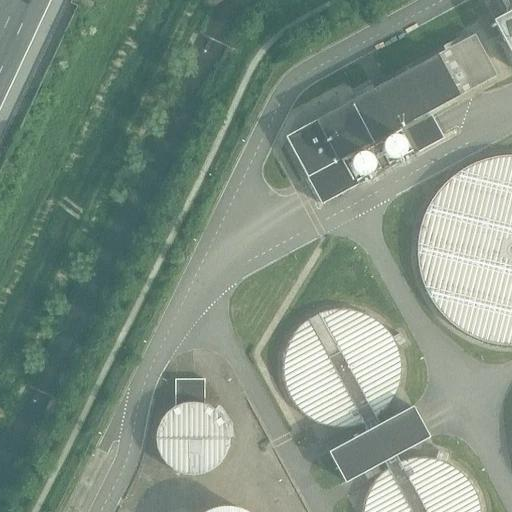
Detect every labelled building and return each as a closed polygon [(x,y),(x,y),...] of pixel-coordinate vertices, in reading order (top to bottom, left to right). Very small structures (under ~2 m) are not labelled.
[(511,0),(499,0),(508,16),(494,23),(511,56),(511,0)] [(473,35),(435,55),(458,97),(496,76),(473,35)] [(429,113),(458,97),(435,55),(285,138),(321,205),(443,139),(429,113)] [(420,232),(419,265),(428,292),(447,318),(472,336),(505,345),(511,344),(511,155),(508,155),(484,160),(462,170),(434,197),(420,232)] [(298,324),(287,339),(282,357),(283,379),(292,398),(304,410),(316,418),(332,422),(347,422),(367,415),(379,406),(390,391),(395,377),(396,354),(389,336),(378,322),(368,315),(353,308),(338,307),(316,312),(298,324)] [(174,380),(174,406),(175,406),(176,406),(177,405),(178,405),(179,404),(180,404),(181,403),(182,403),(183,403),(184,403),(185,402),(186,402),(187,402),(188,402),(189,402),(190,402),(191,402),(193,402),(194,402),(195,402),(196,402),(197,402),(198,402),(199,403),(200,403),(201,403),(202,403),(203,404),(204,404),(204,380),(174,380)] [(155,443),(159,457),(164,464),(173,473),(188,478),(201,477),(217,469),(225,460),(230,445),(230,433),(226,422),(218,412),(209,406),(196,403),(183,404),(173,409),(162,419),(156,432),(155,443)] [(412,406),(328,452),(345,483),(429,437),(412,406)] [(378,473),(367,488),(361,507),(361,511),(475,511),(476,504),(469,486),(458,472),(448,464),(432,458),(417,457),(396,461),(378,473)]
